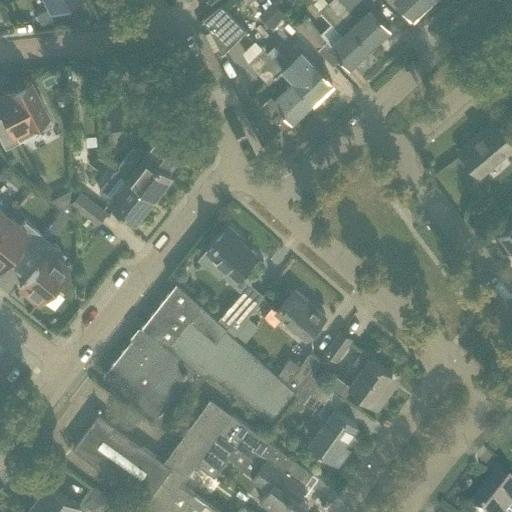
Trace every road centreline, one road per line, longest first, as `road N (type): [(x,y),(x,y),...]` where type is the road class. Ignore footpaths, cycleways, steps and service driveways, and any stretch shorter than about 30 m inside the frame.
road 1 (residential): [(70,370),(233,164)]
road 2 (residential): [(452,362),(272,198)]
road 3 (residential): [(511,309),(396,150)]
road 4 (residential): [(343,511),(452,362)]
road 5 (residential): [(363,116),(488,0)]
road 6 (residential): [(169,35),(0,52)]
road 7 (residential): [(396,150),(511,51)]
road 8 (residential): [(233,164),(169,35)]
road 9 (residential): [(402,511),(491,401)]
road 10 (residential): [(272,198),(363,116)]
